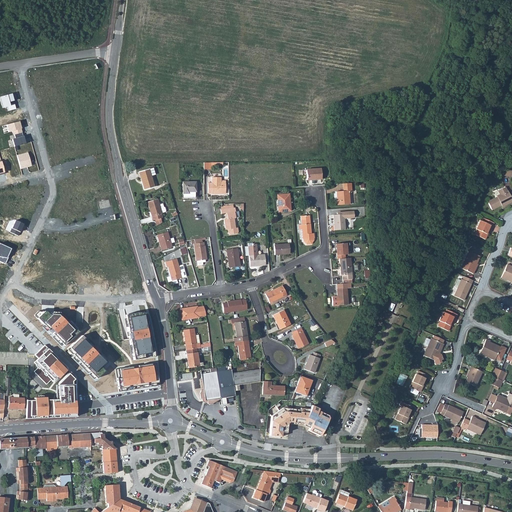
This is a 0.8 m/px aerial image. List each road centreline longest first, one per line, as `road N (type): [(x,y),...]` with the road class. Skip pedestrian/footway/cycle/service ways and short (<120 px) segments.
road 1 (track): [(511,58),(357,394)]
road 2 (secondary): [(511,466),(443,457),(286,457),(222,442)]
road 3 (tertiary): [(154,299),(109,128),(115,53)]
road 4 (secondary): [(163,420),(13,428)]
road 5 (residential): [(103,402),(0,296)]
road 6 (residential): [(13,279),(41,295),(154,299)]
road 7 (residential): [(175,453),(133,457),(135,479),(139,489),(168,499),(185,481)]
